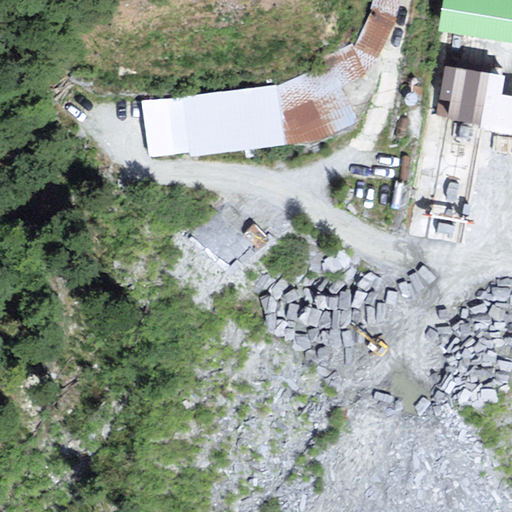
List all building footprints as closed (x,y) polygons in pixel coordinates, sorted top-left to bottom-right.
[(400,0),(373,0),(371,9),(353,47),(375,60),(379,52),(395,19),(400,0)] [(511,0),(442,0),(437,31),(511,43),(511,0)] [(365,74),(375,60),(353,47),(351,44),(321,57),(324,65),(329,62),(339,89),(365,74)] [(358,125),(339,89),(329,62),(324,65),(275,86),(285,146),(358,125)] [(503,75),(455,68),(443,66),(438,100),(450,102),(447,117),(494,126),(500,95),(503,75)] [(189,157),(285,146),(275,86),(182,96),(188,154),(189,157)] [(511,97),(500,95),(494,126),(492,133),(511,137),(511,97)] [(188,154),(182,96),(141,100),(147,158),(188,154)] [(415,175),(511,185),(511,140),(420,130),(415,175)]
